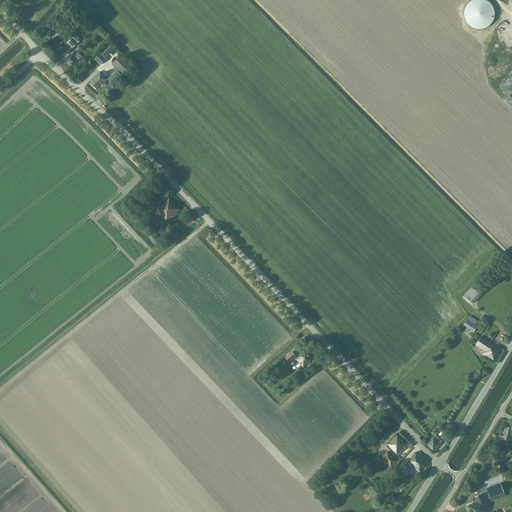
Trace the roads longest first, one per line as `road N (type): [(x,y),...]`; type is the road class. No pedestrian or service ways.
road 1 (tertiary): [(438,464),(198,205),(39,53)]
road 2 (tertiary): [(438,464),(511,346)]
